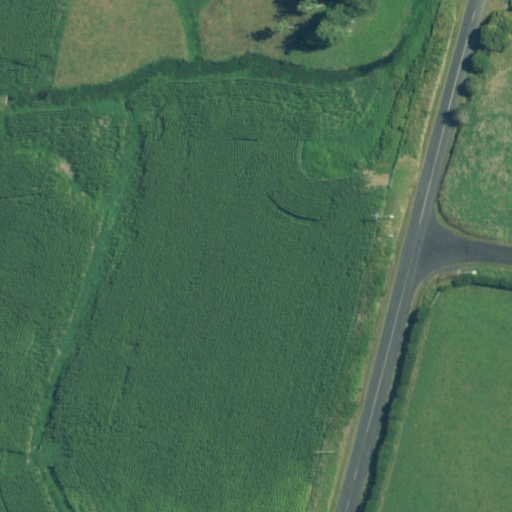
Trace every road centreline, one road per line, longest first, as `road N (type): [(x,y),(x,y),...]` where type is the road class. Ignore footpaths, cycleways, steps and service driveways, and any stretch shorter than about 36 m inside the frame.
road 1 (unclassified): [(345,511),(416,242)]
road 2 (unclassified): [(416,242),(479,0)]
